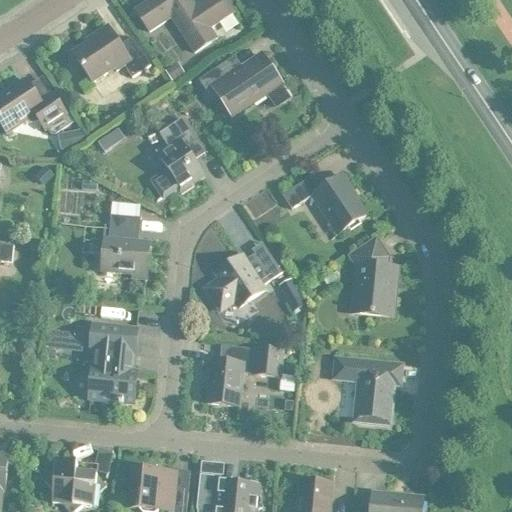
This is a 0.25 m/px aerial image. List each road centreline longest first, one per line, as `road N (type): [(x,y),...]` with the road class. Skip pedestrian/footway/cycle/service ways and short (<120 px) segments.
road 1 (residential): [(165,438),(423,470),(433,272),(348,122)]
road 2 (residential): [(165,438),(189,225),(348,122)]
road 3 (tertiary): [(511,139),(418,0)]
road 4 (residential): [(0,425),(165,438)]
road 5 (residential): [(348,122),(272,0)]
